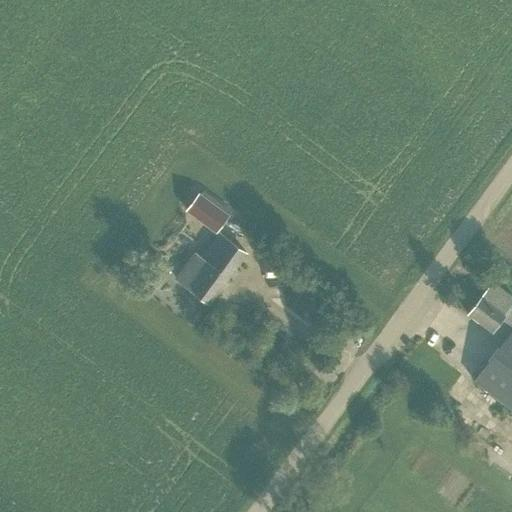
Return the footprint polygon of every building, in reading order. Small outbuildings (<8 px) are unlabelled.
[(217,233),(230,216),(199,193),(186,210),(217,233)] [(202,257),(229,277),(247,253),(220,233),(202,257)] [(196,253),(177,278),(183,282),(211,302),(229,277),(202,257),(196,253)] [(511,308),(510,307),(511,304),(511,295),(493,281),(468,314),(493,334),(503,319),(511,325),(511,330),(474,381),(511,408),(511,308)] [(229,319),(245,319),(246,305),(230,304),(229,319)]
